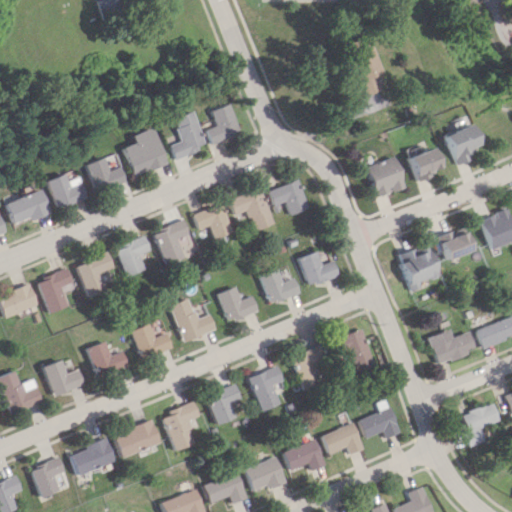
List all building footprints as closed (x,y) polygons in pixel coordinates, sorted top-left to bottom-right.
[(359,35),(336,44),(355,95),(370,89),(366,75),(372,73),(359,35)] [(209,125),(199,129),(205,144),(234,131),(222,103),(203,111),(209,125)] [(199,146),(185,110),(165,118),(174,141),(162,145),(167,158),(199,146)] [(434,135),(446,165),(460,159),(457,151),(471,146),(462,124),(434,135)] [(115,147),(127,175),(159,163),(145,127),(125,135),(128,142),(115,147)] [(428,167),(423,148),(398,155),(405,181),(423,175),(421,169),(428,167)] [(119,180),(108,152),(78,164),(89,192),(119,180)] [(395,187),(382,156),(356,167),(368,196),(384,190),(385,191),(395,187)] [(80,198),(73,176),(60,180),(58,174),(41,179),(50,208),(80,198)] [(264,190),(269,206),(282,201),(287,215),(305,208),(294,179),(264,190)] [(270,222),(255,187),(224,201),(230,215),(242,210),(252,231),(270,222)] [(43,213),(36,190),(0,200),(0,202),(6,223),(24,218),(24,219),(43,213)] [(187,214),(193,229),(204,225),(210,239),(228,231),(217,202),(187,214)] [(471,218),(482,249),(509,239),(498,208),(471,218)] [(160,264),(179,257),(172,238),(183,234),(178,220),(148,231),(160,264)] [(438,259),(463,251),(456,227),(431,235),(438,259)] [(146,250),(139,235),(111,247),(123,276),(141,268),(135,254),(146,250)] [(433,274),(419,244),(392,256),(407,290),(416,286),(414,282),(433,274)] [(304,286),(334,275),(328,260),(317,264),(312,250),(293,257),(304,286)] [(72,264),(85,297),(103,290),(97,273),(110,268),(103,251),(72,264)] [(48,313),(66,305),(58,287),(70,282),(64,268),(34,280),(48,313)] [(266,304),(295,292),(289,277),(278,282),(272,268),(254,275),(266,304)] [(36,306),(29,284),(0,293),(0,304),(3,316),(36,306)] [(211,293),(223,322),(252,310),(246,295),(235,299),(230,286),(211,293)] [(204,314),(191,319),(182,297),(163,305),(178,342),(210,329),(204,314)] [(467,330),(475,347),(509,333),(502,315),(467,330)] [(149,337),(144,323),(126,330),(136,359),(166,348),(161,332),(149,337)] [(352,374),(373,365),(357,328),(336,337),(352,374)] [(460,331),(445,337),(442,329),(421,336),(431,364),(468,350),(460,331)] [(117,350),(107,354),(100,340),(82,348),(95,376),(123,364),(117,350)] [(321,361),(316,345),(287,355),(298,390),(318,383),(311,364),(321,361)] [(40,366),(51,396),(81,384),(75,369),(64,373),(59,359),(40,366)] [(256,411),(275,403),(267,385),(278,380),(272,365),(243,377),(256,411)] [(40,401),(31,378),(18,384),(12,370),(0,375),(0,391),(9,414),(40,401)] [(230,417),(225,402),(235,398),(229,383),(200,394),(212,424),(230,417)] [(511,390),(502,393),(509,414),(511,412),(511,390)] [(383,438),(397,432),(383,399),(373,403),(377,411),(354,420),(362,438),(380,430),(383,438)] [(158,413),(171,450),(191,443),(182,420),(194,416),(189,402),(158,413)] [(482,440),(478,428),(494,421),(487,402),(459,414),(466,431),(462,432),(468,446),(482,440)] [(157,443),(148,420),(112,435),(120,457),(157,443)] [(360,448),(349,421),(316,435),(324,454),(342,446),(345,454),(360,448)] [(78,475),(114,460),(105,438),(69,453),(78,475)] [(285,470),(304,462),(306,470),(321,465),(311,439),(278,451),(285,470)] [(249,492),(281,480),(272,456),(241,468),(249,492)] [(64,471),(59,457),(30,467),(40,497),(60,490),(54,475),(64,471)] [(201,485),(208,503),(226,496),(229,504),(245,497),(233,471),(201,485)] [(0,511),(5,511),(16,508),(10,493),(21,490),(15,475),(0,480),(0,511)] [(393,511),(431,511),(421,486),(406,492),(409,500),(392,507),(393,511)] [(204,511),(195,488),(162,502),(166,511),(204,511)] [(386,511),(383,502),(368,508),(369,511),(386,511)]
